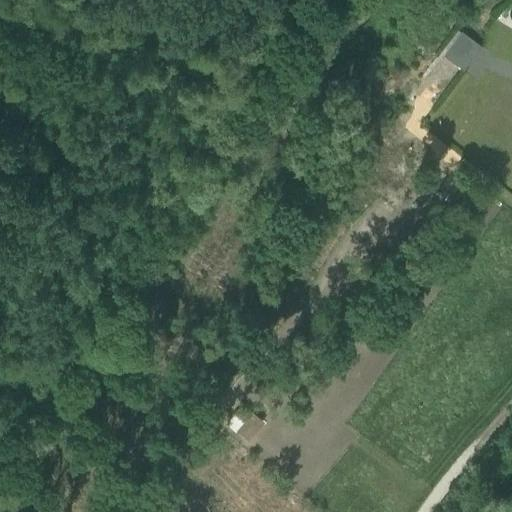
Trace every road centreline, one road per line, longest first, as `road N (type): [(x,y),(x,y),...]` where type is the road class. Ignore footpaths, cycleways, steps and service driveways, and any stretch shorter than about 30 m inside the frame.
road 1 (track): [(377,0),(0,510)]
road 2 (track): [(425,511),(511,397)]
